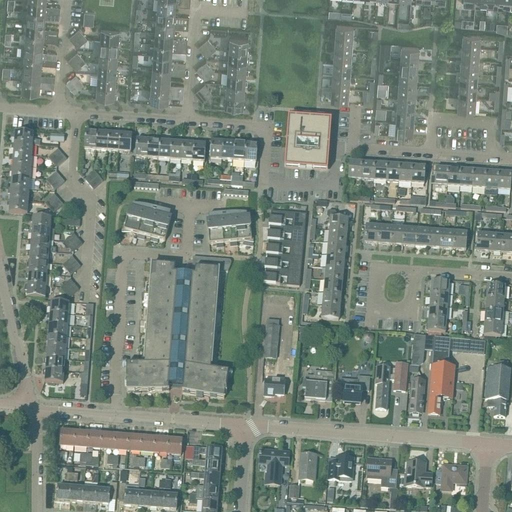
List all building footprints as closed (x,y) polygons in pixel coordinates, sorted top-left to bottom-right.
[(27,0),(27,12),(59,15),(60,8),(46,7),(46,2),(27,0)] [(164,0),(157,0),(156,11),(175,12),(176,7),(189,8),(190,2),(164,0)] [(486,0),(486,7),(497,8),(497,0),(486,0)] [(497,0),(497,8),(509,9),(509,0),(497,0)] [(156,11),(155,22),(188,24),(189,18),(175,17),(175,12),(156,11)] [(27,12),(26,24),(45,25),(45,20),(59,21),(59,15),(27,12)] [(84,12),(83,25),(93,26),(94,13),(89,13),(84,12)] [(155,22),(155,33),(173,35),(174,30),(188,31),(188,24),(155,22)] [(494,22),(486,22),(486,30),(494,30),(494,22)] [(26,24),(25,35),(58,38),(58,31),(44,30),(45,25),(26,24)] [(498,24),(498,33),(507,33),(507,25),(498,24)] [(335,26),(334,38),(353,39),(354,27),(335,26)] [(101,29),(100,41),(121,43),(121,39),(119,39),(119,31),(101,29)] [(68,39),(73,44),(83,35),(78,30),(68,39)] [(155,33),(154,45),(186,47),(187,41),(173,40),(173,35),(155,33)] [(25,35),(24,47),(43,48),(43,43),(57,44),(58,38),(25,35)] [(83,35),(73,44),(77,48),(87,40),(83,35)] [(462,35),(461,48),(479,49),(480,49),(481,36),(462,35)] [(334,38),(333,51),(352,52),(353,39),(334,38)] [(229,39),(228,51),(247,52),(249,52),(250,48),(248,48),(248,40),(229,39)] [(197,48),(201,53),(212,45),(209,42),(207,40),(197,48)] [(100,41),(99,53),(120,54),(120,52),(118,52),(118,43),(121,43),(100,41)] [(154,45),(153,56),(172,58),(172,52),(186,53),(186,47),(154,45)] [(212,45),(201,53),(206,58),(216,50),(212,45)] [(24,47),(23,58),(56,61),(57,54),(42,53),(43,48),(24,47)] [(401,48),(400,60),(418,62),(419,49),(401,48)] [(461,48),(460,60),(479,62),(480,49),(479,49),(461,48)] [(228,51),(228,62),(246,64),(249,65),(249,60),(247,60),(247,52),(228,51)] [(333,51),(332,64),(351,65),(352,52),(333,51)] [(67,61),(71,67),(81,58),(77,53),(67,61)] [(99,53),(98,64),(117,65),(119,65),(119,61),(117,61),(117,56),(120,56),(120,54),(99,53)] [(153,56),(152,68),(185,71),(185,64),(171,63),(172,58),(153,56)] [(23,58),(22,70),(41,71),(42,66),(56,67),(56,61),(23,58)] [(81,58),(71,67),(75,71),(86,63),(81,58)] [(400,60),(399,73),(417,74),(418,62),(400,60)] [(460,60),(459,73),(478,74),(479,62),(460,60)] [(228,62),(227,73),(246,75),(248,75),(248,71),(246,71),(246,64),(228,62)] [(196,71),(200,76),(210,68),(206,63),(196,71)] [(98,64),(97,75),(116,77),(118,77),(118,73),(116,73),(117,65),(98,64)] [(332,64),(332,76),(350,77),(351,65),(332,64)] [(3,68),(2,79),(10,80),(11,69),(3,68)] [(152,68),(151,79),(170,81),(170,76),(184,77),(185,71),(152,68)] [(210,68),(200,76),(204,81),(214,73),(210,68)] [(22,70),(21,81),(22,81),(54,84),(55,77),(41,76),(41,71),(22,70)] [(227,73),(226,84),(245,86),(247,87),(247,82),(245,82),(246,75),(227,73)] [(399,73),(398,85),(416,87),(417,74),(399,73)] [(459,73),(458,85),(477,87),(478,74),(459,73)] [(97,75),(96,87),(115,88),(117,88),(118,84),(115,84),(116,77),(97,75)] [(70,80),(79,90),(84,86),(75,76),(70,80)] [(332,76),(331,89),(349,90),(350,77),(332,76)] [(139,90),(140,79),(132,78),(131,89),(139,90)] [(151,79),(150,90),(183,93),(183,87),(169,86),(170,81),(151,79)] [(77,91),(79,90),(70,80),(65,84),(74,94),(77,91)] [(54,90),(54,84),(22,81),(21,81),(21,93),(39,94),(40,89),(54,90)] [(225,96),(244,98),(246,98),(246,94),(244,94),(245,86),(226,84),(225,96)] [(199,89),(208,100),(212,96),(204,85),(199,89)] [(398,85),(397,98),(415,99),(416,87),(398,85)] [(458,85),(458,98),(476,99),(477,87),(458,85)] [(115,96),(115,88),(96,87),(95,98),(116,100),(117,96),(115,96)] [(203,104),(208,100),(199,89),(194,94),(203,104)] [(348,103),(349,90),(331,89),(330,102),(348,103)] [(182,99),(183,93),(150,90),(149,102),(168,104),(169,98),(182,99)] [(369,91),(368,101),(363,101),(363,106),(372,106),(373,102),(373,92),(369,91)] [(243,105),(244,98),(225,96),(224,108),(245,110),(245,105),(243,105)] [(397,98),(396,111),(414,112),(415,99),(397,98)] [(475,112),(476,99),(458,98),(457,111),(475,112)] [(396,111),(395,123),(414,125),(414,112),(396,111)] [(288,119),(285,149),(284,166),(327,169),(328,157),(331,122),(288,119)] [(413,137),(414,125),(395,123),(394,136),(413,137)] [(83,151),(95,152),(96,133),(84,132),(83,151)] [(14,137),(13,145),(38,147),(39,142),(32,142),(33,135),(12,133),(12,137),(14,137)] [(96,133),(95,152),(107,153),(108,134),(96,133)] [(108,134),(107,153),(118,154),(119,135),(108,134)] [(119,135),(118,154),(130,155),(131,136),(119,135)] [(134,159),(147,160),(148,141),(136,140),(134,159)] [(148,141),(147,160),(158,161),(159,142),(148,141)] [(159,142),(158,161),(169,162),(171,143),(159,142)] [(209,161),(221,162),(223,143),(210,142),(209,161)] [(171,143),(169,162),(181,163),(182,144),(171,143)] [(223,143),(221,162),(232,163),(234,144),(223,143)] [(182,144),(181,163),(192,164),(193,145),(182,144)] [(234,144),(232,163),(244,164),(245,145),(234,144)] [(13,149),(12,157),(31,158),(32,147),(38,147),(13,145),(11,145),(11,149),(13,149)] [(193,145),(192,164),(203,165),(205,146),(193,145)] [(245,145),(244,164),(255,165),(257,146),(245,145)] [(47,159),(51,164),(61,156),(57,151),(47,159)] [(61,156),(51,164),(56,169),(66,161),(61,156)] [(12,160),(11,168),(30,169),(31,158),(12,157),(10,157),(10,160),(12,160)] [(347,181),(360,182),(361,164),(348,163),(347,181)] [(361,164),(360,182),(372,183),(374,165),(361,164)] [(374,165),(372,183),(385,184),(387,166),(374,165)] [(387,166),(385,184),(398,185),(399,180),(400,167),(387,166)] [(399,180),(398,185),(411,186),(411,185),(410,185),(412,168),(400,167),(399,180)] [(11,172),(10,179),(29,180),(30,169),(11,168),(10,168),(9,171),(11,172)] [(411,185),(411,186),(423,187),(425,169),(412,168),(410,185),(411,185)] [(433,187),(446,188),(447,170),(435,169),(433,187)] [(447,170),(446,188),(459,189),(460,171),(447,170)] [(460,171),(459,189),(471,190),(473,172),(460,171)] [(473,172),(471,190),(484,191),(485,173),(473,172)] [(84,181),(88,186),(98,178),(94,173),(84,181)] [(485,173),(484,191),(497,192),(497,191),(496,191),(498,174),(485,173)] [(46,182),(50,187),(60,179),(55,174),(46,182)] [(497,191),(497,192),(509,193),(511,175),(498,174),(496,191),(497,191)] [(98,178),(88,186),(92,191),(102,183),(98,178)] [(10,183),(10,190),(28,192),(29,180),(10,179),(9,179),(8,183),(10,183)] [(60,179),(50,187),(54,192),(64,184),(60,179)] [(9,194),(9,202),(28,203),(28,192),(10,190),(8,190),(8,194),(9,194)] [(44,205),(48,210),(58,201),(54,196),(44,205)] [(409,203),(409,207),(425,208),(426,200),(410,198),(409,203)] [(58,201),(48,210),(52,215),(62,206),(58,201)] [(27,215),(28,203),(9,202),(7,202),(7,205),(8,206),(8,214),(27,215)] [(123,224),(121,234),(130,234),(138,236),(144,207),(137,206),(132,206),(131,210),(129,209),(125,225),(123,224)] [(144,207),(138,236),(151,239),(158,210),(151,209),(144,207)] [(158,210),(151,239),(164,243),(170,219),(169,218),(170,214),(158,210)] [(330,220),(329,232),(346,233),(347,221),(335,220),(335,215),(334,213),(328,212),(326,214),(326,218),(327,220),(330,220)] [(270,219),(269,219),(268,227),(269,227),(269,234),(268,234),(267,242),(268,242),(267,248),(266,248),(266,256),(267,256),(266,262),(265,262),(264,270),(265,271),(265,277),(264,277),(263,285),(279,287),(280,279),(286,279),(286,287),(299,288),(306,216),(271,213),(270,219)] [(220,215),(224,244),(238,243),(235,214),(234,214),(231,214),(227,215),(220,215)] [(235,214),(238,243),(243,243),(253,244),(252,234),(250,234),(248,218),(246,219),(246,215),(240,214),(235,214)] [(208,246),(224,244),(220,215),(208,216),(208,222),(206,223),(208,246)] [(32,222),(31,230),(50,232),(51,220),(30,218),(30,222),(32,222)] [(363,245),(376,246),(377,228),(364,227),(363,245)] [(377,228),(376,246),(388,247),(390,229),(377,228)] [(390,229),(388,247),(401,248),(403,230),(390,229)] [(31,234),(30,241),(49,243),(50,232),(31,230),(29,230),(29,234),(31,234)] [(403,230),(401,248),(414,249),(415,231),(403,230)] [(415,231),(414,249),(426,250),(427,231),(415,231)] [(427,231),(426,250),(439,251),(440,232),(427,231)] [(329,232),(327,244),(345,246),(346,233),(329,232)] [(440,232),(439,251),(452,252),(453,233),(440,232)] [(453,233),(452,252),(465,253),(466,234),(453,233)] [(475,254),(488,255),(489,236),(476,235),(475,254)] [(73,236),(63,244),(68,249),(77,241),(73,236)] [(489,236),(488,255),(500,256),(502,237),(489,236)] [(511,237),(502,237),(500,256),(511,256),(511,237)] [(30,245),(29,253),(48,254),(55,255),(56,249),(49,249),(49,243),(30,241),(28,241),(28,245),(30,245)] [(77,241),(68,249),(72,254),(82,246),(77,241)] [(327,244),(326,257),(344,258),(345,246),(327,244)] [(29,257),(28,264),(47,266),(48,254),(29,253),(28,253),(27,256),(29,257)] [(326,257),(325,269),(342,271),(344,258),(326,257)] [(62,267),(66,272),(75,263),(71,258),(62,267)] [(143,365),(125,366),(126,380),(124,386),(126,386),(126,393),(168,392),(168,387),(182,388),(181,393),(223,400),(224,394),(226,394),(225,388),(228,374),(216,372),(210,371),(218,272),(227,273),(230,265),(230,264),(230,263),(230,262),(229,262),(229,261),(228,261),(210,260),(192,258),(191,276),(174,275),(174,268),(151,266),(143,365)] [(75,263),(66,272),(70,277),(80,268),(75,263)] [(28,268),(28,275),(46,277),(51,277),(52,273),(47,272),(47,266),(28,264),(27,264),(26,268),(28,268)] [(323,282),(324,282),(341,284),(342,271),(325,269),(324,275),(323,275),(323,282)] [(27,279),(27,287),(45,289),(46,277),(28,275),(26,275),(26,279),(27,279)] [(59,289),(64,295),(74,286),(69,281),(59,289)] [(324,282),(323,294),(340,296),(341,284),(324,282)] [(430,282),(429,294),(448,295),(449,284),(430,282)] [(74,286),(64,295),(68,299),(78,291),(74,286)] [(45,289),(27,287),(25,287),(25,291),(26,291),(26,299),(45,300),(45,289)] [(486,287),(485,300),(503,301),(504,288),(486,287)] [(323,294),(321,307),(339,309),(340,296),(323,294)] [(429,294),(428,307),(447,309),(448,295),(429,294)] [(485,300),(484,312),(502,314),(503,301),(485,300)] [(50,307),(49,315),(68,317),(69,305),(48,303),(48,307),(50,307)] [(337,322),(339,309),(321,307),(320,321),(337,322)] [(428,307),(427,320),(445,322),(446,322),(447,309),(428,307)] [(484,312),(483,325),(501,326),(502,314),(484,312)] [(49,319),(48,326),(67,328),(68,317),(49,315),(47,315),(47,319),(49,319)] [(427,320),(426,333),(428,334),(441,335),(445,335),(446,322),(445,322),(427,320)] [(266,321),(266,327),(265,327),(262,360),(275,362),(279,328),(278,328),(278,323),(266,321)] [(500,339),(501,326),(483,325),(482,338),(500,339)] [(48,330),(47,338),(66,339),(67,328),(48,326),(46,326),(46,330),(48,330)] [(372,336),(368,334),(364,336),(363,340),(364,343),(368,345),(372,343),(373,339),(372,336)] [(434,339),(424,338),(413,337),(410,368),(418,368),(422,364),(423,352),(430,352),(432,353),(434,339)] [(47,342),(46,349),(65,351),(66,339),(47,338),(45,338),(45,341),(47,342)] [(428,406),(427,416),(438,417),(440,401),(451,402),(454,369),(447,368),(449,353),(468,355),(476,355),(483,356),(484,344),(477,343),(471,343),(469,343),(434,339),(432,353),(431,365),(431,367),(428,400),(428,406)] [(46,353),(45,360),(64,362),(65,351),(46,349),(45,349),(44,353),(46,353)] [(45,364),(44,372),(63,373),(64,362),(45,360),(44,360),(43,364),(45,364)] [(393,382),(392,393),(404,394),(407,366),(395,365),(394,377),(393,382)] [(376,369),(375,387),(376,387),(374,411),(385,412),(388,382),(388,376),(389,370),(376,369)] [(504,420),(505,409),(507,408),(507,405),(505,404),(505,403),(507,403),(509,371),(486,369),(484,401),(487,402),(487,409),(494,409),(493,419),(504,420)] [(63,373),(44,372),(43,372),(42,375),(44,376),(44,384),(62,385),(63,373)] [(264,377),(263,398),(273,399),(273,397),(283,398),(284,384),(284,378),(264,377)] [(302,383),(301,391),(304,392),(304,402),(325,403),(326,392),(332,393),(333,380),(327,380),(313,379),(306,378),(306,383),(302,383)] [(338,394),(343,394),(342,405),(359,406),(360,393),(368,393),(369,379),(357,378),(356,382),(339,381),(338,394)] [(421,416),(423,390),(424,382),(412,381),(411,389),(408,415),(412,415),(412,417),(418,418),(418,416),(421,416)] [(60,438),(59,448),(73,449),(75,432),(60,431),(60,438)] [(75,432),(73,449),(74,449),(87,450),(88,433),(75,432)] [(88,433),(87,450),(100,451),(102,435),(89,434),(88,433)] [(102,435),(100,451),(113,452),(114,436),(102,435)] [(114,436),(113,452),(114,453),(126,454),(128,437),(116,436),(115,436),(114,436)] [(128,437),(126,454),(129,454),(140,455),(141,438),(129,437),(128,437)] [(141,438),(140,455),(142,455),(153,456),(155,439),(143,438),(141,438)] [(155,439),(153,456),(154,456),(167,457),(168,440),(156,439),(155,439)] [(168,440),(167,457),(168,457),(180,458),(181,441),(169,440),(168,440)] [(185,462),(191,462),(197,463),(197,462),(198,456),(199,456),(205,457),(204,463),(219,464),(220,451),(206,450),(186,448),(185,462)] [(288,455),(260,452),(259,466),(267,467),(266,477),(265,477),(264,486),(279,488),(281,468),(287,469),(288,455)] [(55,462),(58,462),(63,463),(64,454),(56,453),(55,462)] [(300,456),(298,482),(314,483),(316,457),(300,456)] [(328,472),(327,482),(338,483),(351,484),(351,480),(351,472),(352,460),(336,459),(336,462),(335,466),(328,465),(328,468),(328,472)] [(367,461),(366,477),(366,481),(380,482),(380,490),(395,491),(397,475),(391,474),(389,473),(390,463),(367,461)] [(204,469),(203,475),(218,477),(219,464),(204,463),(197,462),(197,463),(191,462),(191,468),(204,469)] [(405,488),(423,490),(423,489),(430,490),(431,476),(424,476),(424,466),(406,464),(405,488)] [(456,488),(464,488),(464,486),(465,486),(466,469),(442,467),(442,474),(435,473),(434,486),(441,486),(440,492),(451,493),(451,485),(457,485),(456,488)] [(203,481),(202,488),(217,490),(218,477),(203,475),(203,476),(191,475),(190,480),(203,481)] [(96,490),(95,506),(108,507),(108,502),(115,502),(116,485),(109,485),(109,491),(96,490)] [(123,508),(138,510),(139,494),(125,493),(126,486),(119,485),(117,502),(124,503),(123,508)] [(56,503),(69,504),(71,488),(57,487),(56,503)] [(289,487),(288,500),(297,500),(298,488),(289,487)] [(71,488),(69,504),(82,505),(83,489),(71,488)] [(189,495),(189,500),(196,501),(201,501),(201,502),(216,503),(217,490),(202,488),(196,488),(196,496),(189,495)] [(83,489),(82,505),(95,506),(96,490),(83,489)] [(391,503),(387,503),(386,511),(394,511),(395,511),(396,493),(391,493),(391,503)] [(139,494),(138,510),(151,511),(152,495),(139,494)] [(152,495),(151,511),(163,511),(164,496),(152,495)] [(164,496),(163,511),(169,511),(175,511),(176,497),(164,496)] [(201,502),(200,511),(215,511),(216,503),(201,502)]
